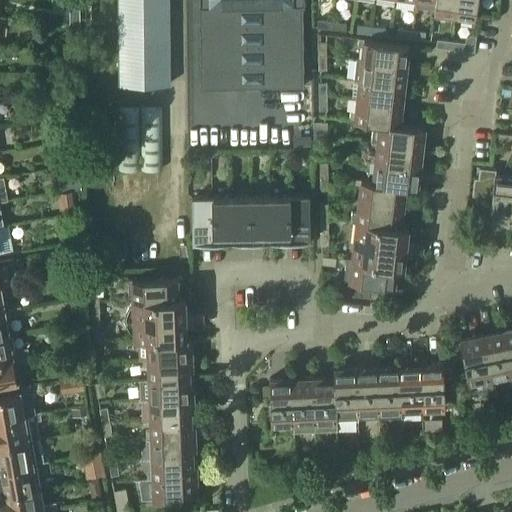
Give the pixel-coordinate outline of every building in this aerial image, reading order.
[(117,0),(119,85),(171,84),(169,0),(117,0)] [(198,0),(199,8),(200,8),(201,87),(293,85),(303,85),(302,6),(303,6),(302,0),(198,0)] [(435,2),(434,0),(415,0),(414,5),(414,6),(433,9),(435,2)] [(434,0),(435,2),(433,9),(433,13),(445,15),(445,20),(453,21),(455,0),(434,0)] [(455,0),(453,21),(460,23),(461,17),(474,19),(476,10),(479,11),(480,1),(477,1),(477,0),(455,0)] [(80,8),(74,8),(70,12),(70,27),(80,27),(80,8)] [(331,28),(332,20),(318,19),(317,27),(331,28)] [(346,30),(346,22),(332,20),(331,28),(346,30)] [(357,31),(371,33),(372,25),(358,23),(357,31)] [(386,26),(372,25),(371,33),(385,35),(386,26)] [(396,36),(410,37),(411,30),(397,28),(396,36)] [(411,30),(410,37),(424,39),(425,31),(411,30)] [(465,42),(450,40),(449,48),(475,51),(477,35),(471,34),(466,38),(465,42)] [(362,46),(361,58),(406,63),(408,42),(367,37),(358,36),(357,45),(362,46)] [(436,47),(449,48),(450,40),(437,39),(436,47)] [(318,40),(319,55),(327,55),(327,40),(318,40)] [(327,55),(319,55),(319,69),(327,68),(327,55)] [(404,82),(406,63),(361,58),(357,58),(354,77),(404,82)] [(68,66),(56,66),(56,76),(68,76),(68,66)] [(356,97),(402,102),(404,82),(354,77),(352,97),(356,97)] [(319,79),(319,94),(327,93),(327,79),(319,79)] [(77,88),(66,88),(66,97),(77,97),(77,88)] [(327,93),(319,94),(319,109),(327,109),(327,93)] [(400,122),(402,102),(356,97),(355,110),(349,109),(348,118),(379,121),(380,120),(400,122)] [(74,115),(73,100),(61,101),(61,115),(74,115)] [(161,103),(120,103),(121,165),(162,165),(161,103)] [(327,121),(321,121),(321,120),(314,120),(314,135),(322,135),(327,135),(327,121)] [(424,124),(400,122),(380,120),(379,121),(378,134),(372,133),(372,140),(422,145),(424,124)] [(62,140),(74,137),(71,121),(59,123),(62,140)] [(511,142),(511,134),(499,132),(498,141),(511,142)] [(314,135),(314,149),(322,149),(322,135),(314,135)] [(376,149),(375,161),(420,166),(422,145),(372,140),(371,148),(376,149)] [(66,164),(63,150),(53,151),(55,158),(48,159),(50,167),(66,164)] [(70,153),(72,164),(81,162),(79,151),(70,153)] [(418,186),(420,166),(375,161),(374,174),(367,173),(366,181),(405,185),(418,186)] [(68,166),(72,189),(74,189),(82,187),(77,164),(68,166)] [(488,217),(500,219),(500,224),(509,225),(510,225),(511,205),(511,176),(495,174),(495,169),(479,167),(477,177),(473,177),(471,194),(475,195),(474,203),(490,204),(488,217)] [(358,188),(357,198),(403,203),(405,185),(366,181),(353,179),(352,188),(358,188)] [(72,189),(57,192),(62,215),(79,212),(74,189),(72,189)] [(251,239),(250,196),(232,197),(232,239),(251,239)] [(271,238),(270,196),(250,196),(251,239),(271,238)] [(290,238),(290,196),(270,196),(271,238),(290,238)] [(290,238),(310,238),(310,196),(290,196),(290,238)] [(213,239),(212,197),(192,197),(193,239),(213,239)] [(232,239),(232,197),(212,197),(213,239),(232,239)] [(401,223),(403,203),(357,198),(355,212),(350,211),(349,217),(401,223)] [(329,202),(320,202),(320,215),(329,215),(329,202)] [(320,215),(321,246),(329,245),(329,215),(320,215)] [(408,223),(401,223),(349,217),(349,220),(354,220),(350,257),(403,262),(404,252),(407,252),(408,237),(406,237),(408,223)] [(0,254),(8,253),(8,249),(12,248),(8,223),(4,224),(0,224),(0,254)] [(57,250),(59,259),(66,264),(75,262),(72,247),(57,250)] [(322,254),(321,263),(336,264),(337,256),(322,254)] [(391,299),(393,283),(395,283),(397,264),(403,265),(403,262),(350,257),(347,256),(344,278),(371,281),(369,297),(391,299)] [(0,285),(1,285),(5,284),(17,282),(12,257),(0,259),(0,285)] [(182,276),(128,278),(129,298),(132,298),(178,296),(183,296),(182,276)] [(18,289),(17,282),(5,284),(6,291),(7,295),(19,293),(18,289)] [(91,286),(91,299),(99,299),(99,286),(91,286)] [(183,296),(178,296),(132,298),(134,338),(139,338),(184,336),(184,325),(188,325),(187,309),(184,309),(183,296)] [(69,301),(71,312),(81,310),(79,299),(69,301)] [(100,329),(99,299),(91,299),(93,340),(105,340),(105,332),(100,332),(100,329)] [(21,305),(5,308),(5,309),(0,309),(0,334),(9,333),(7,319),(11,318),(11,315),(22,313),(21,305)] [(511,326),(502,328),(511,372),(511,375),(511,326)] [(490,376),(511,372),(502,328),(481,332),(490,376)] [(493,388),(490,376),(481,332),(459,337),(470,393),(493,388)] [(12,347),(9,333),(0,334),(0,359),(30,354),(29,347),(17,349),(16,347),(12,347)] [(192,357),(191,336),(184,336),(139,338),(139,358),(142,358),(192,357)] [(87,347),(87,361),(95,360),(95,346),(87,347)] [(0,385),(18,382),(15,367),(20,366),(19,363),(31,361),(30,354),(0,359),(0,385)] [(193,377),(192,357),(142,358),(143,366),(148,366),(148,379),(193,377)] [(96,375),(95,360),(87,361),(88,375),(96,375)] [(444,362),(421,363),(423,407),(446,406),(444,362)] [(421,363),(399,364),(402,408),(423,407),(421,363)] [(402,416),(402,408),(399,364),(378,365),(380,409),(381,417),(402,416)] [(358,410),(380,409),(378,365),(356,366),(358,410)] [(358,418),(358,410),(356,366),(334,367),(336,419),(358,418)] [(336,429),(336,419),(334,367),(333,367),(333,376),(313,376),(315,430),(336,429)] [(80,374),(59,378),(62,393),(83,389),(80,374)] [(315,430),(313,376),(292,377),(293,420),(294,431),(315,430)] [(144,399),(194,397),(193,377),(148,379),(139,379),(140,399),(141,399),(144,399)] [(270,421),(293,420),(292,377),(268,378),(270,421)] [(94,382),(97,396),(105,394),(103,380),(94,382)] [(0,419),(36,414),(30,383),(20,385),(21,391),(0,394),(0,419)] [(194,416),(194,397),(144,399),(141,399),(142,419),(150,418),(194,416)] [(98,406),(102,422),(110,420),(107,404),(98,406)] [(81,414),(89,413),(87,405),(79,407),(81,414)] [(0,444),(40,438),(36,420),(42,419),(40,413),(36,414),(0,419),(0,444)] [(195,437),(194,416),(150,418),(150,432),(145,432),(146,439),(195,437)] [(110,420),(102,422),(104,434),(112,432),(110,420)] [(196,457),(195,437),(146,439),(146,447),(143,451),(142,455),(142,459),(196,457)] [(0,444),(0,469),(44,462),(40,438),(0,444)] [(90,452),(99,450),(97,438),(88,440),(90,452)] [(106,446),(109,462),(117,460),(114,445),(106,446)] [(103,474),(100,453),(84,456),(88,477),(103,474)] [(147,480),(197,477),(196,457),(142,459),(142,463),(143,466),(147,472),(147,480)] [(117,460),(109,462),(111,475),(120,473),(117,460)] [(0,469),(0,491),(1,493),(0,493),(0,494),(38,487),(41,487),(39,472),(51,470),(49,461),(44,462),(0,469)] [(98,477),(89,479),(91,489),(100,487),(98,477)] [(197,496),(197,477),(147,480),(144,480),(144,492),(153,492),(153,498),(157,498),(157,507),(175,506),(174,497),(197,496)] [(45,511),(46,511),(54,510),(58,510),(57,502),(45,504),(44,501),(41,501),(38,487),(0,494),(0,507),(2,509),(2,511),(45,511)] [(115,492),(118,511),(129,511),(126,490),(115,492)]
